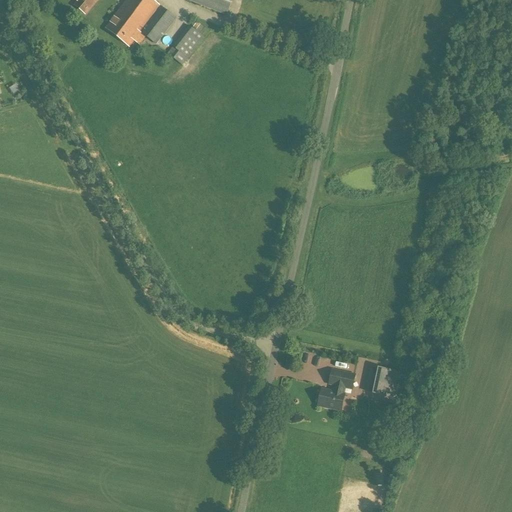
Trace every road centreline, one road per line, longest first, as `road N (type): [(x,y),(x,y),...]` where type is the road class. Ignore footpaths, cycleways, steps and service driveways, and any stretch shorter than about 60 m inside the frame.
road 1 (unclassified): [(0,10),(175,312),(197,326),(275,346)]
road 2 (unclassified): [(275,346),(347,0)]
road 3 (unclassified): [(239,511),(275,346)]
road 4 (unknown): [(334,63),(179,0)]
